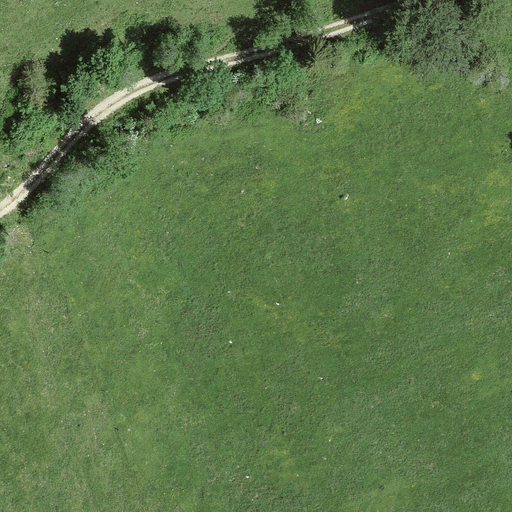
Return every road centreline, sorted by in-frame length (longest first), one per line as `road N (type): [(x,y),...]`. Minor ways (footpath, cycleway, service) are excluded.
road 1 (track): [(0,224),(29,208),(120,95),(362,0)]
road 2 (track): [(85,511),(29,208)]
